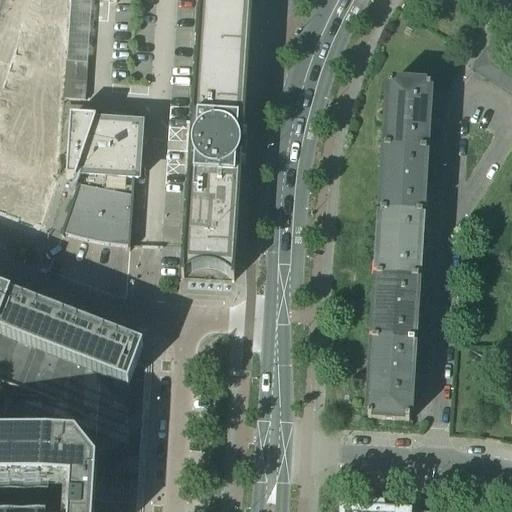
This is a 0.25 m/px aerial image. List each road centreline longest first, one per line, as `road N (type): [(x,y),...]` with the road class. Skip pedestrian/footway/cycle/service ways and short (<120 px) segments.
road 1 (secondary): [(276,319),(294,116),(340,0)]
road 2 (residential): [(432,464),(451,225)]
road 3 (residential): [(182,325),(144,323),(0,267)]
road 4 (unclassified): [(182,325),(170,511)]
road 5 (residential): [(451,225),(508,128),(486,106),(470,105),(458,124)]
road 6 (residential): [(432,464),(273,451)]
road 7 (secondary): [(273,451),(276,319)]
